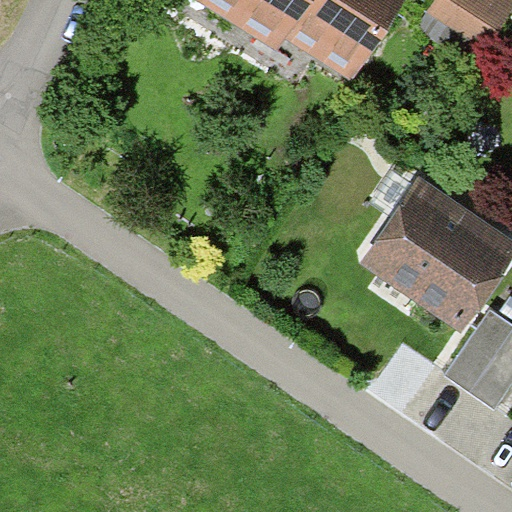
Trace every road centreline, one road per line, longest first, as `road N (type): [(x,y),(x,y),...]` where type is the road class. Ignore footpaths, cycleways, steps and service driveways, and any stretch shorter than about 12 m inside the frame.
road 1 (unclassified): [(0,172),(489,511)]
road 2 (residential): [(51,0),(0,109)]
